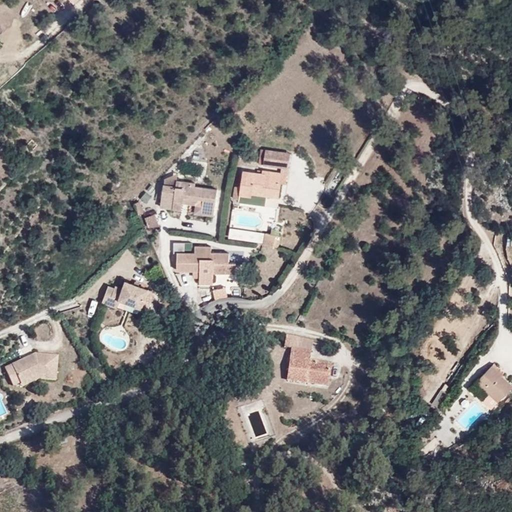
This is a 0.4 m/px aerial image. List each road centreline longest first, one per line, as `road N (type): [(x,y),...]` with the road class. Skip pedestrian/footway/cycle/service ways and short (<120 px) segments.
road 1 (unknown): [(194,348),(207,310),(278,297),(402,93),(417,84),(472,131),(467,200),(484,241)]
road 2 (unknown): [(194,348),(245,326),(292,328),(341,346),(352,366),(349,389),(269,456),(314,459),(358,511)]
road 3 (unknown): [(0,440),(120,401),(194,348)]
